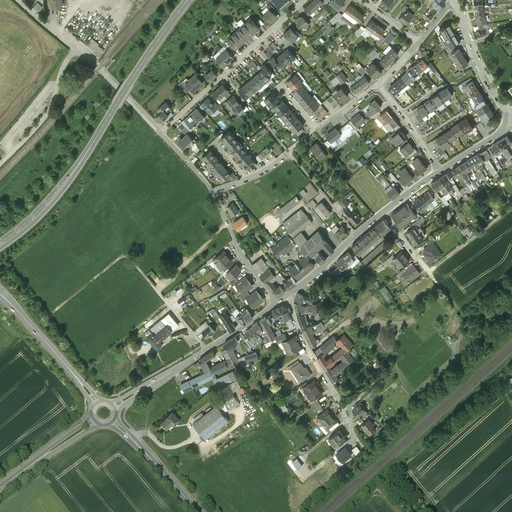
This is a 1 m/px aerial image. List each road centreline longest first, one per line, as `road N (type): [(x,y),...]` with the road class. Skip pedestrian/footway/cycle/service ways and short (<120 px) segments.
road 1 (primary): [(188,0),(64,182),(0,242)]
road 2 (residential): [(212,192),(272,165),(376,83)]
road 3 (residential): [(304,0),(160,132)]
road 4 (residential): [(362,451),(287,295)]
road 5 (track): [(156,291),(123,253),(53,312)]
road 6 (unclassified): [(75,50),(47,114),(0,164)]
road 7 (residential): [(452,0),(506,118)]
road 8 (residential): [(212,192),(238,250),(277,302)]
road 9 (tertiary): [(16,305),(96,402)]
road 10 (residential): [(382,213),(287,295)]
road 11 (tertiary): [(113,421),(198,511)]
